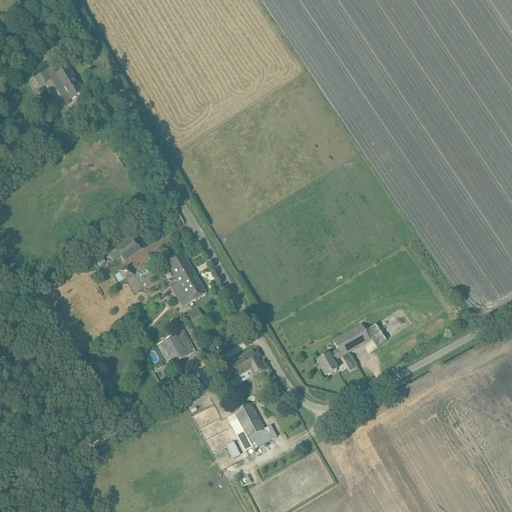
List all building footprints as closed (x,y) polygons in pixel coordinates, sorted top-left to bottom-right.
[(48,71),(46,72),(51,80),(66,104),(75,99),(83,93),(68,69),(61,73),(57,66),(48,71)] [(60,106),(52,93),(43,99),(44,101),(41,103),(43,107),(37,110),(41,117),(60,106)] [(140,250),(131,238),(115,251),(123,262),(140,250)] [(171,288),(172,290),(195,277),(182,254),(166,264),(178,284),(171,288)] [(128,267),(119,273),(125,282),(134,276),(128,267)] [(195,277),(172,290),(183,308),(206,295),(195,277)] [(198,310),(188,315),(191,322),(201,316),(198,310)] [(195,325),(204,320),(202,316),(193,321),(195,325)] [(328,356),(317,363),(325,377),(337,371),(332,363),(342,358),(348,355),(370,342),(371,341),(376,348),(376,349),(386,342),(375,326),(365,333),(361,326),(351,332),(333,342),(333,343),(338,351),(329,356),(328,356)] [(174,337),(158,346),(170,367),(186,358),(196,352),(184,331),(175,336),(174,337)] [(252,350),(221,370),(229,384),(250,371),(254,377),(264,370),(252,350)] [(264,431),(250,406),(242,410),(233,415),(253,451),(277,438),(271,427),(264,431)]
